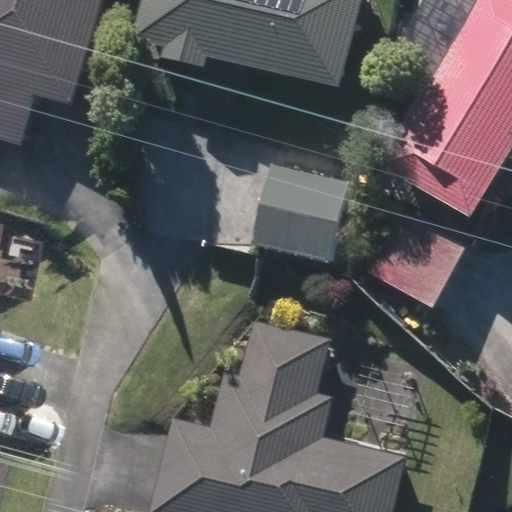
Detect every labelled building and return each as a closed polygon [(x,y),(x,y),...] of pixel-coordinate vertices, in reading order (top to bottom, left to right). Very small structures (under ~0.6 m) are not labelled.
[(0,0),(0,146),(24,153),(39,102),(78,113),(109,0),(0,0)] [(213,65),(346,96),(368,0),(148,0),(137,45),(171,53),(168,67),(211,76),(213,65)] [(385,174),(476,227),(511,165),(511,1),(510,0),(431,0),(392,68),(433,92),(385,174)] [(258,252),(339,269),(357,190),(276,171),(258,252)] [(373,280),(437,315),(470,255),(406,219),(373,280)] [(156,511),(398,511),(410,466),(329,447),(340,404),(324,401),(337,348),(260,329),(247,385),(229,380),(217,436),(177,426),(156,511)]
